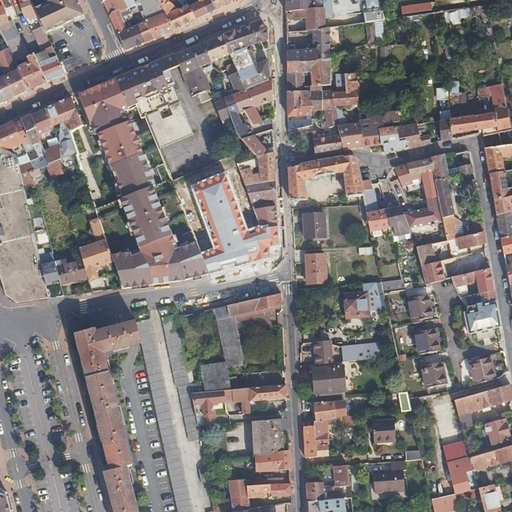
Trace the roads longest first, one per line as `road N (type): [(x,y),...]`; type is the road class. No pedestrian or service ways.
road 1 (residential): [(280,163),(348,153),(383,162),(475,147),(511,343)]
road 2 (unclassified): [(286,272),(45,313)]
road 3 (tertiary): [(299,511),(286,272)]
road 4 (unclassified): [(94,511),(45,313)]
road 5 (tertiary): [(280,163),(276,36),(267,0)]
road 6 (tertiary): [(120,64),(261,0)]
road 7 (tertiary): [(0,117),(120,64)]
